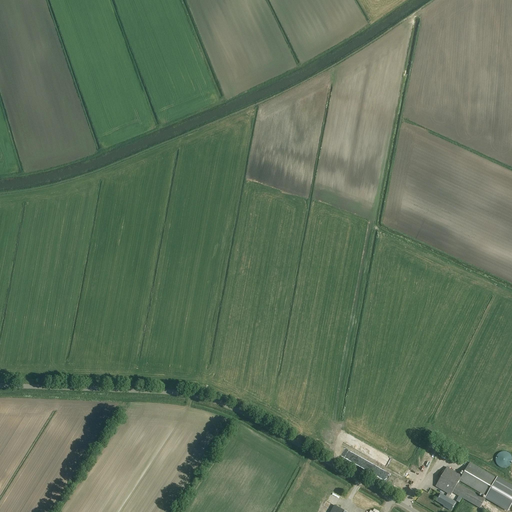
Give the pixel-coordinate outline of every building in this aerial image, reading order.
[(341,446),(338,452),(345,455),(348,449),(341,446)] [(352,459),(354,454),(349,451),(346,456),(352,459)] [(499,467),(502,469),(506,469),(509,467),(511,465),(511,461),(511,458),(510,455),(507,453),(504,452),(500,453),(498,455),(496,458),(496,462),(497,465),(499,467)] [(460,479),(459,481),(468,486),(477,491),(486,496),(486,498),(508,511),(511,503),(511,486),(498,478),(497,479),(497,478),(481,469),(475,465),(470,463),(468,467),(462,476),(462,477),(460,479)] [(437,483),(435,486),(444,492),(447,493),(450,495),(452,493),(452,492),(463,499),(474,505),(479,508),(480,508),(481,506),(485,500),(485,499),(479,496),(463,487),(459,484),(458,484),(457,484),(459,481),(460,479),(462,477),(462,476),(461,476),(452,471),(448,469),(446,467),(442,475),(437,483)] [(440,494),(436,501),(451,510),(455,502),(448,499),(449,497),(450,495),(447,493),(445,497),(442,495),(441,494),(440,494)]
